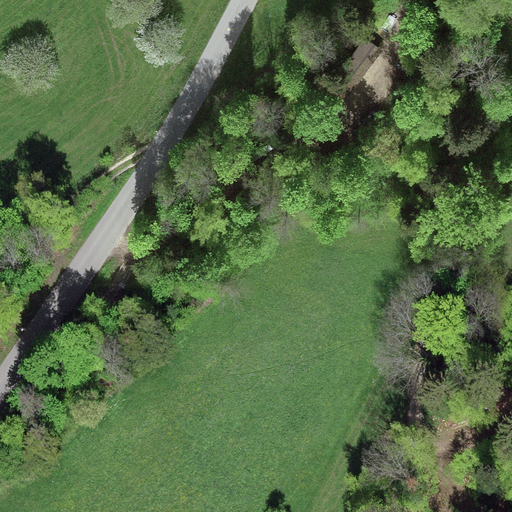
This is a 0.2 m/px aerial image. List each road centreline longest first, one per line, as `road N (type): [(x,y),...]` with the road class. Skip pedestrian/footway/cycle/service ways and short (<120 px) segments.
road 1 (track): [(441,0),(453,106),(416,443),(393,511)]
road 2 (tertiary): [(0,386),(166,139),(240,0)]
